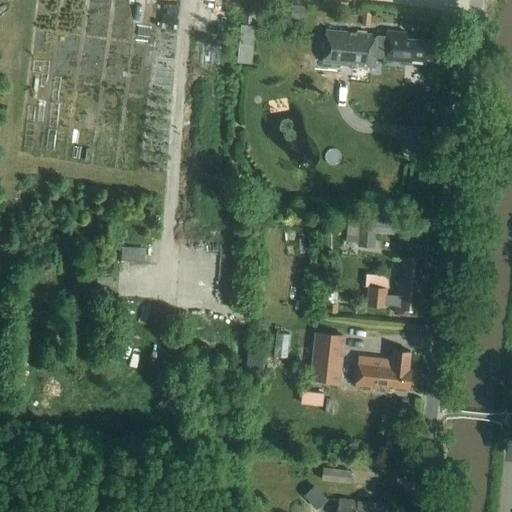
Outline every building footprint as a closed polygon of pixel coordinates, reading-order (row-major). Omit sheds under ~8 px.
[(251,24),(253,5),(242,4),(241,23),(251,24)] [(290,5),(289,19),(305,20),(306,7),(290,5)] [(240,25),(237,64),(251,65),(254,26),(240,25)] [(385,37),(340,33),(326,32),(322,64),(374,69),(375,58),(383,59),(383,61),(425,64),(425,59),(430,59),(432,42),(405,39),(406,34),(386,32),(385,37)] [(400,221),(359,218),(356,247),(374,248),(376,234),(398,236),(400,221)] [(121,249),(121,263),(144,265),(145,250),(121,249)] [(403,279),(399,279),(397,296),(385,295),(386,289),(370,287),(368,305),(384,307),(384,305),(396,307),(395,314),(422,317),(427,266),(420,265),(421,260),(405,258),(403,279)] [(328,314),(336,314),(337,305),(328,304),(328,314)] [(314,335),(314,336),(309,383),(340,386),(345,337),(314,335)] [(247,351),(245,376),(266,378),(268,352),(247,351)] [(409,389),(411,371),(408,370),(410,353),(392,351),(391,361),(358,358),(355,387),(388,391),(389,387),(409,389)] [(302,402),(325,405),(327,391),(304,388),(302,402)] [(321,482),(349,485),(351,472),(323,469),(321,482)] [(304,496),(316,508),(325,499),(314,487),(304,496)] [(390,511),(389,511),(390,506),(339,501),(337,511),(390,511)]
